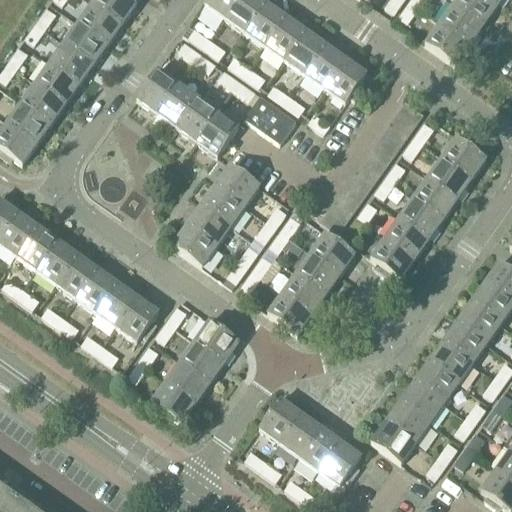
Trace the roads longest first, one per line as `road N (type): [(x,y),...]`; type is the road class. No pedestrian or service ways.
road 1 (residential): [(187,0),(69,165),(64,188),(71,205),(281,354)]
road 2 (residential): [(281,354),(316,363),(400,344),(511,192)]
road 3 (residential): [(511,138),(317,0)]
road 4 (tertiary): [(47,397),(54,412),(178,504)]
road 5 (tertiary): [(190,486),(62,399),(47,397)]
road 6 (residential): [(190,486),(281,354)]
